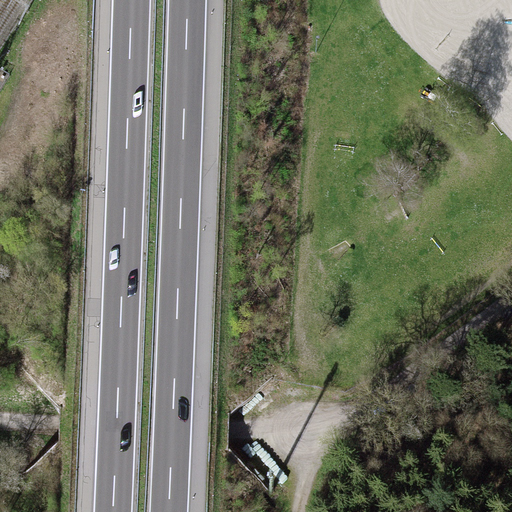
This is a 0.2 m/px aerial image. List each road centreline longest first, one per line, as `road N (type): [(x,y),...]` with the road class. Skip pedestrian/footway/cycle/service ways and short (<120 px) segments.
road 1 (motorway): [(131,0),(112,511)]
road 2 (motorway): [(168,511),(187,0)]
road 3 (residential): [(511,301),(365,408),(318,427),(229,431)]
road 4 (track): [(229,431),(0,420)]
